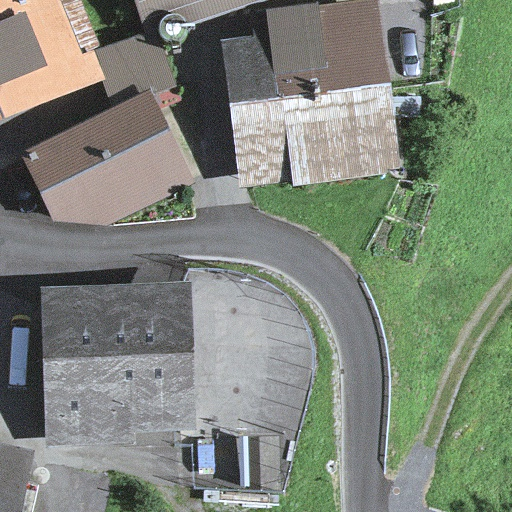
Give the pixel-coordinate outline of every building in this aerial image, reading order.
[(0,0),(0,105),(79,74),(71,55),(94,46),(76,0),(0,0)] [(146,0),(154,21),(218,0),(146,0)] [(230,63),(236,110),(371,93),(359,9),(262,21),(266,58),(230,63)] [(184,20),(172,17),(165,20),(160,29),(162,39),(167,44),(177,47),(184,44),(190,31),(184,20)] [(97,53),(116,107),(172,90),(154,33),(97,53)] [(286,180),(380,167),(371,93),(236,110),(243,157),(274,153),(276,168),(285,167),(286,180)] [(107,221),(174,189),(135,105),(25,157),(55,218),(101,210),(107,221)] [(120,445),(177,443),(173,307),(56,312),(59,388),(41,389),(42,428),(60,438),(120,436),(120,445)] [(14,457),(0,454),(0,511),(29,511),(35,486),(10,481),(14,457)]
